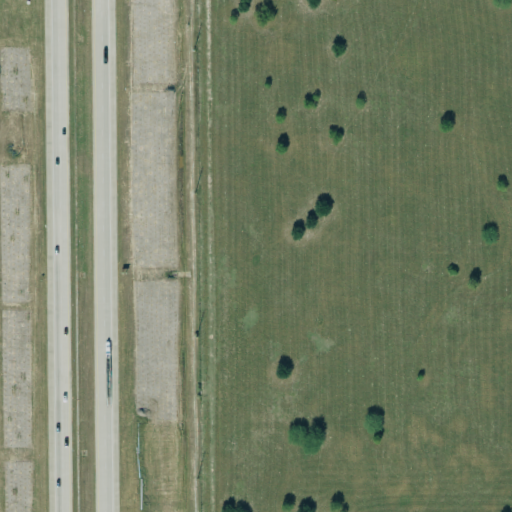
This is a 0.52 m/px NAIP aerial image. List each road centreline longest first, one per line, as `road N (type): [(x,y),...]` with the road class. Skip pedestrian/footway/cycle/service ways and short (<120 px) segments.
road 1 (motorway): [(106,511),(101,0)]
road 2 (motorway): [(58,0),(63,511)]
